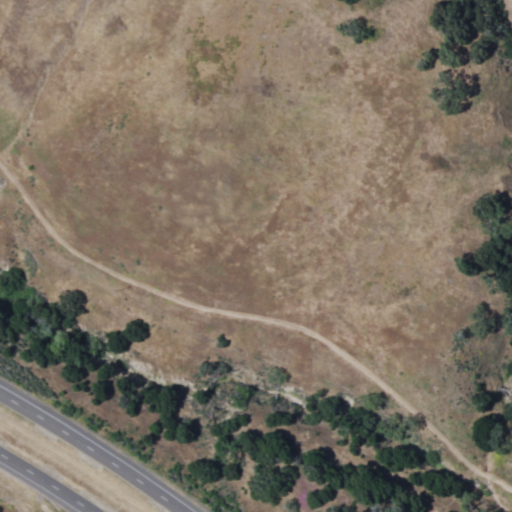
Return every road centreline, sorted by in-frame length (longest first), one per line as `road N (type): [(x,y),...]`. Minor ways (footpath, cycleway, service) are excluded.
road 1 (primary): [(200,511),(141,464),(0,381)]
road 2 (primary): [(0,443),(112,511)]
